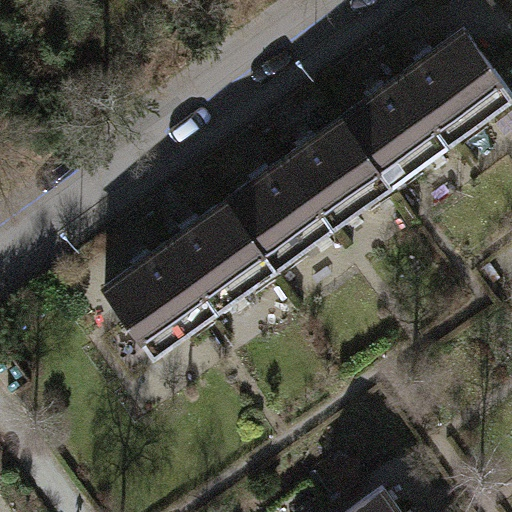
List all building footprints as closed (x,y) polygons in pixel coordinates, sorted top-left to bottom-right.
[(439,139),(506,92),(458,24),(391,72),(439,139)] [(382,180),(439,139),(391,72),(334,112),(382,180)] [(325,221),(382,180),(334,112),(276,154),(325,221)] [(267,262),(325,221),(276,154),(218,195),(267,262)] [(212,301),(267,262),(218,195),(163,234),(212,301)] [(143,350),(212,301),(163,234),(95,283),(143,350)] [(397,511),(376,483),(334,511),(397,511)]
